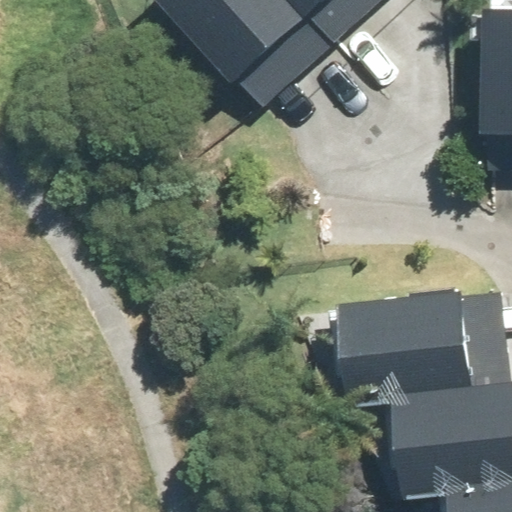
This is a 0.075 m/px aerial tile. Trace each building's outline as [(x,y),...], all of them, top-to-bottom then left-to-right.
[(304,0),(163,0),(260,103),(334,32),(304,0)] [(304,0),(334,32),(368,0),(304,0)] [(511,0),(479,0),(477,120),(511,120),(511,0)] [(388,383),(510,369),(501,288),(462,290),(461,277),(333,294),(344,393),(386,389),(388,383)] [(388,383),(386,389),(398,484),(442,481),(440,475),(511,466),(511,369),(510,369),(388,383)] [(511,511),(511,466),(440,475),(442,481),(444,511),(511,511)]
